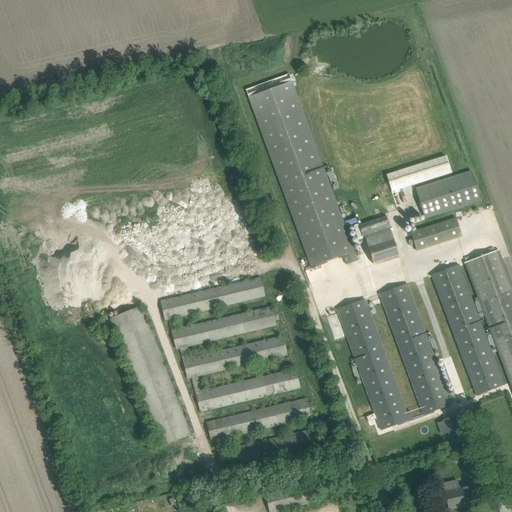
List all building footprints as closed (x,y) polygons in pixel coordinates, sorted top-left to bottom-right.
[(289,74),(245,90),(311,267),(343,256),(346,265),(358,261),(289,74)] [(415,189),(424,219),(481,201),(471,171),(415,189)] [(363,236),(372,264),(399,255),(386,216),(358,225),(362,236),(363,236)] [(411,233),(412,238),(408,240),(410,245),(414,244),(416,252),(463,236),(456,217),(411,233)] [(511,287),(498,251),(464,264),(511,390),(511,287)] [(226,262),(228,267),(254,260),(253,255),(226,262)] [(503,385),(459,265),(431,275),(476,396),(503,385)] [(177,330),(174,318),(259,298),(265,297),(261,278),(160,302),(165,320),(169,319),(171,331),(176,349),(180,348),(183,360),(187,379),(192,378),(195,393),(200,412),(210,410),(300,389),(296,370),(292,371),(286,372),(202,392),(198,376),(283,357),(288,356),(285,341),(284,337),(273,339),(190,359),(187,347),(270,327),(277,326),(276,321),(279,321),(277,311),(273,312),(272,307),(262,310),(177,330)] [(448,398),(407,285),(379,295),(423,415),(450,406),(450,404),(456,402),(454,395),(448,398)] [(406,413),(365,300),(337,310),(381,431),(413,419),(410,412),(406,413)] [(110,319),(160,448),(191,436),(142,307),(110,319)] [(307,399),(216,420),(206,423),(211,441),(311,418),(310,413),(314,412),(312,403),(308,404),(307,399)] [(449,438),(450,438),(460,435),(454,417),(443,421),(445,427),(449,438)] [(320,430),(228,450),(219,452),(223,471),(324,449),(320,430)] [(272,493),(265,495),(269,511),(271,511),(308,503),(304,486),(296,488),(294,479),(279,483),(278,478),(269,480),(272,493)] [(445,493),(447,500),(449,510),(450,509),(449,508),(462,505),(462,506),(470,505),(468,497),(480,495),(477,482),(458,487),(458,490),(445,493)]
